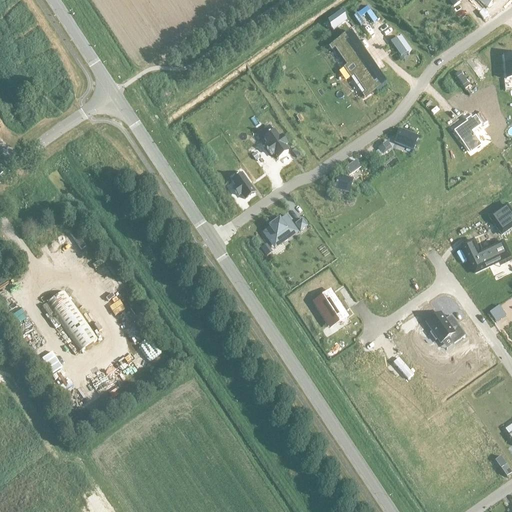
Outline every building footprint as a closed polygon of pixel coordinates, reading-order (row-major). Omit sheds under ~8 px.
[(479,0),(488,8),(495,0),(479,0)] [(343,10),(329,21),(332,29),(334,31),(342,25),(341,23),(347,19),(343,10)] [(349,33),(339,40),(340,41),(341,40),(342,42),(330,50),(332,52),(335,50),(347,67),(344,69),(345,69),(351,78),(350,78),(351,79),(354,77),(366,94),(363,96),(364,98),(376,90),(377,91),(376,92),(386,85),(372,66),(371,67),(361,54),(363,53),(349,33)] [(400,39),(392,42),(402,57),(410,54),(412,51),(407,44),(404,44),(400,39)] [(471,121),(454,133),(455,134),(456,133),(470,152),(479,145),(480,147),(481,146),(472,133),(482,126),(476,118),(471,121),(471,119),(470,120),(471,121)] [(269,126),(261,132),(264,138),(263,139),(269,146),(266,148),(271,156),(274,154),(278,160),(288,153),(284,147),(287,145),(281,137),(279,139),(273,132),(269,126)] [(400,131),(395,143),(413,150),(418,138),(400,131)] [(222,140),(229,137),(227,132),(220,134),(222,140)] [(387,142),(382,146),(386,151),(390,147),(387,142)] [(355,162),(345,169),(350,176),(359,169),(355,162)] [(255,193),(242,174),(233,181),(237,187),(234,189),(239,196),(242,194),(246,200),(255,193)] [(338,177),(335,189),(349,193),(352,181),(338,177)] [(454,204),(434,219),(434,220),(435,219),(444,232),(443,233),(444,233),(454,226),(457,231),(471,221),(467,217),(463,219),(454,206),(454,205),(454,204)] [(511,211),(507,204),(489,217),(502,235),(511,228),(511,211)] [(263,233),(271,244),(279,238),(283,244),(298,233),(286,217),(280,221),(279,221),(279,222),(270,228),(263,233)] [(302,219),(295,224),(300,231),(308,226),(302,219)] [(86,247),(80,251),(68,232),(55,241),(63,255),(77,247),(81,254),(73,259),(75,262),(90,253),(86,247)] [(70,235),(80,250),(85,247),(75,232),(70,235)] [(366,235),(357,241),(363,250),(372,243),(366,235)] [(473,242),(462,247),(475,274),(510,258),(503,243),(479,255),(473,242)] [(379,250),(368,258),(383,278),(390,289),(414,272),(406,261),(393,270),(387,266),(379,250)] [(102,260),(92,265),(95,270),(104,265),(102,260)] [(47,304),(80,353),(99,341),(65,292),(47,304)] [(323,303),(316,308),(328,327),(335,322),(337,324),(348,317),(345,313),(348,310),(344,304),(341,307),(331,292),(321,299),(323,303)] [(506,316),(499,306),(493,311),(500,321),(506,316)] [(439,312),(425,323),(431,331),(429,333),(434,340),(436,339),(439,343),(448,337),(453,343),(464,335),(450,316),(449,316),(451,318),(447,321),(445,319),(444,320),(439,312)] [(386,354),(373,354),(373,367),(386,367),(386,354)] [(478,434),(470,440),(476,449),(472,452),(476,458),(470,462),(475,468),(478,466),(482,471),(485,469),(489,475),(501,467),(478,434)]
